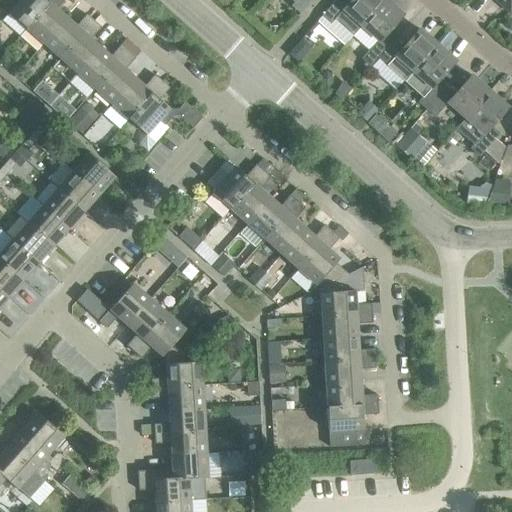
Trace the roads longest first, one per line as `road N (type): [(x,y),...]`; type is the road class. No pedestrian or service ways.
road 1 (residential): [(457,416),(395,414),(383,254),(222,112)]
road 2 (residential): [(51,310),(222,112)]
road 3 (unclassified): [(453,238),(258,70)]
road 4 (residential): [(122,511),(120,370),(51,310)]
road 5 (residential): [(326,511),(435,496),(458,468),(457,416)]
road 6 (residential): [(457,416),(453,238)]
road 7 (residential): [(222,112),(96,0)]
